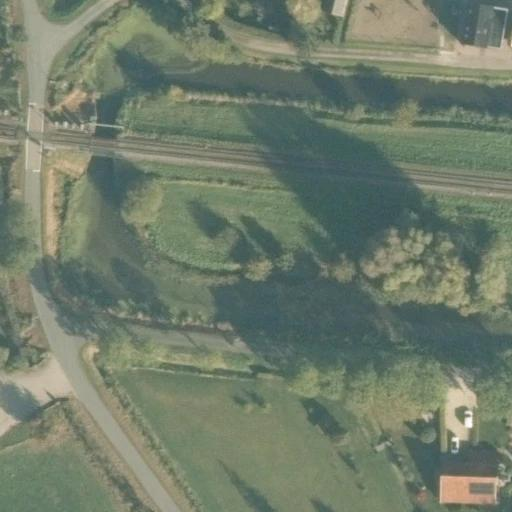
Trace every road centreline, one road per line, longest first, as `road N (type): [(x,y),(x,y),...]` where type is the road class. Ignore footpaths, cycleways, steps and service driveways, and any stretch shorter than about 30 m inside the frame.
road 1 (residential): [(55,334),(89,327),(511,377)]
road 2 (tertiary): [(55,334),(34,245),(26,0)]
road 3 (tertiary): [(169,511),(55,334)]
